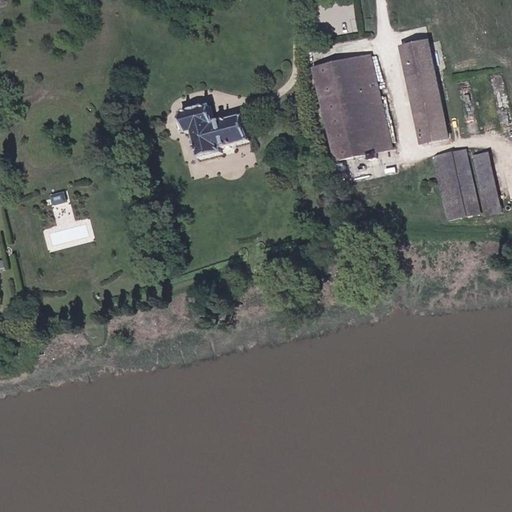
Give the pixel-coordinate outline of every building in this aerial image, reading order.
[(427,145),(452,139),(432,45),(407,51),(427,145)] [(314,74),(339,168),(368,159),(370,163),(380,160),(379,156),(395,150),(371,57),(314,74)] [(221,124),(216,107),(186,116),(190,137),(195,136),(203,162),(225,156),(223,149),(252,140),(246,117),(221,124)] [(464,220),(446,157),(434,160),(451,224),(464,220)] [(55,195),(56,202),(67,201),(66,193),(55,195)]
